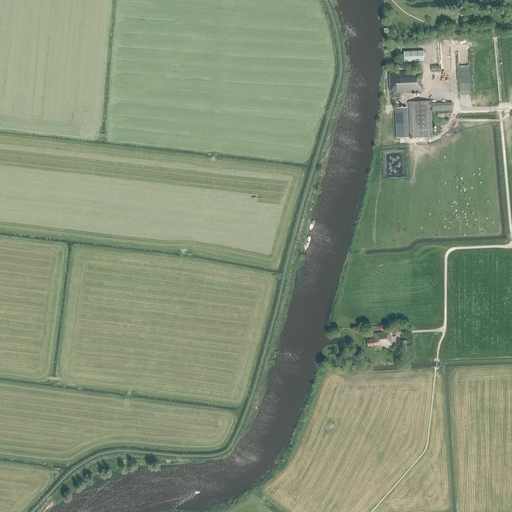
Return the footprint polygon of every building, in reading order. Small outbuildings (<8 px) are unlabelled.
[(404,61),(424,61),(424,51),(404,51),(404,61)] [(421,77),(421,71),(389,72),(390,92),(423,91),(423,84),(421,84),(421,80),(423,79),(423,77),(421,77)] [(441,90),(447,87),(440,72),(434,74),(441,90)] [(410,137),(430,136),(433,136),(431,101),(409,102),(410,137)] [(433,111),(453,110),(452,102),(432,103),(433,111)] [(396,138),(406,137),(405,107),(395,107),(396,138)] [(381,346),(391,345),(390,335),(389,336),(389,331),(374,333),(374,339),(367,340),(367,346),(381,345),(381,346)]
